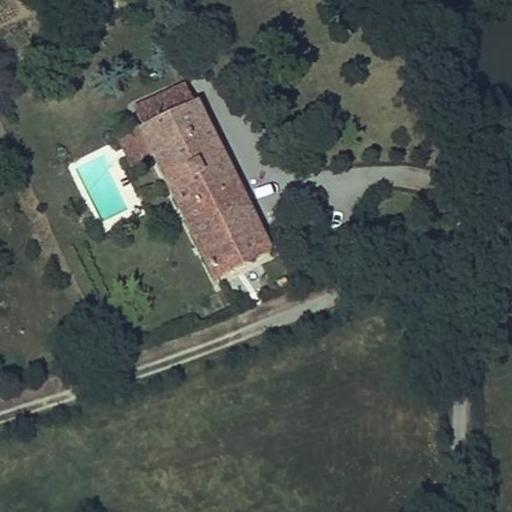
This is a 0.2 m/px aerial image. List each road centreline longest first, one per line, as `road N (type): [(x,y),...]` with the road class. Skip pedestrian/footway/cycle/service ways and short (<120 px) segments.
road 1 (track): [(511,276),(460,266),(409,270),(0,419)]
road 2 (unclassified): [(454,511),(460,266)]
